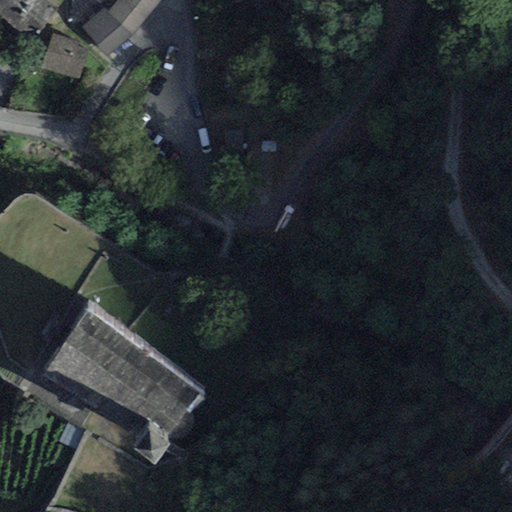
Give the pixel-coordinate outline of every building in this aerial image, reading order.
[(56,9),(45,0),(0,0),(0,14),(31,40),(56,9)] [(102,8),(82,31),(113,57),(161,0),(118,0),(108,13),(102,8)] [(51,34),(41,68),(79,79),(88,49),(78,47),(79,43),(51,34)] [(241,131),(226,132),(226,151),(241,151),(241,131)] [(275,143),(263,143),(262,151),(275,151),(275,143)] [(199,394),(88,312),(40,379),(141,439),(133,451),(155,466),(170,440),(175,441),(183,440),(189,436),(193,426),(193,418),(187,409),(199,394)]
